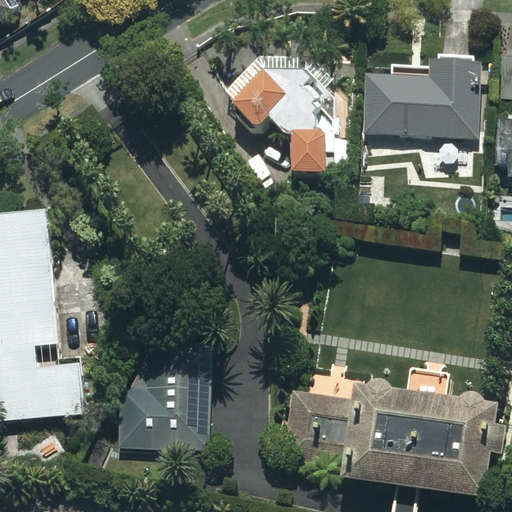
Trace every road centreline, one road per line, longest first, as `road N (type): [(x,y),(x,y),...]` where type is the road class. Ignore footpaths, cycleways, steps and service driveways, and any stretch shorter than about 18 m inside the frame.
road 1 (unknown): [(72,62),(229,274),(241,313),(253,459),(312,485),(415,509)]
road 2 (residential): [(173,0),(0,107)]
